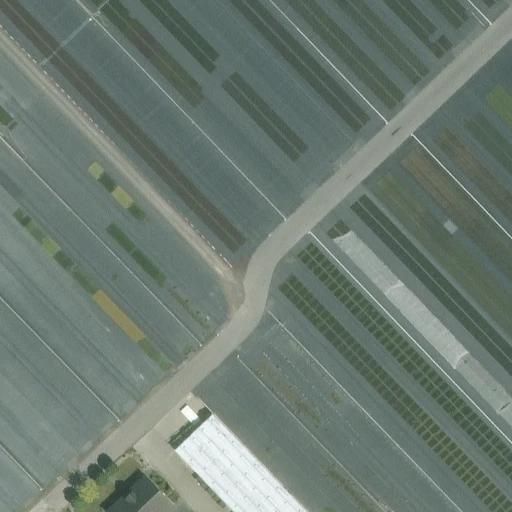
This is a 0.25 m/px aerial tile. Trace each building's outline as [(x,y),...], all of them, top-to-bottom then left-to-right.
[(37,317),(88,305),(113,221),(107,218),(118,201),(93,194),(87,170),(84,182),(69,160),(74,152),(56,147),(44,95),(36,90),(33,94),(17,70),(0,81),(0,84),(10,99),(6,105),(0,103),(0,108),(7,139),(0,128),(0,167),(9,180),(0,185),(0,294),(10,309),(37,317)] [(305,511),(212,415),(175,451),(233,511),(305,511)] [(319,463),(319,453),(271,452),(263,444),(253,454),(292,494),(305,494),(305,490),(319,504),(321,502),(321,492),(305,475),(305,463),(319,463)] [(144,479),(110,511),(166,511),(171,507),(144,479)] [(393,481),(373,483),(375,506),(395,505),(393,481)]
